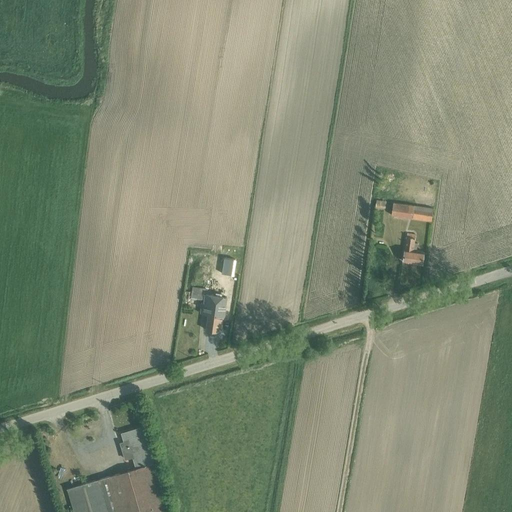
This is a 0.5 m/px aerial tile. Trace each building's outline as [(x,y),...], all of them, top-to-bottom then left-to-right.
[(386,201),(377,200),(376,207),(385,208),(386,201)] [(432,220),(433,208),(393,202),(391,215),(432,220)] [(395,242),(404,242),(404,233),(395,233),(395,242)] [(416,234),(408,233),(404,261),(422,263),(424,251),(417,250),(418,243),(415,242),(416,234)] [(206,300),(208,288),(193,286),(192,291),(190,291),(185,291),(184,301),(188,301),(189,297),(206,300)] [(209,312),(207,329),(218,331),(219,326),(222,327),(225,303),(214,301),(213,313),(209,312)] [(136,468),(154,463),(143,426),(122,432),(124,441),(120,442),(125,459),(133,457),(136,468)] [(154,463),(136,468),(67,489),(74,511),(157,511),(168,509),(154,463)]
